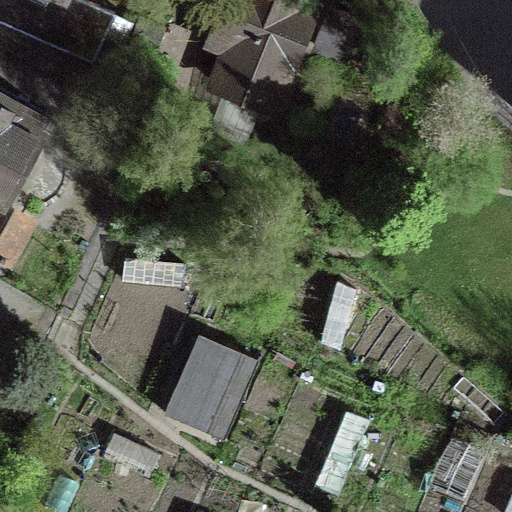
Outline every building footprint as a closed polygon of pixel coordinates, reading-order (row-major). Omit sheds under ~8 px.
[(0,0),(0,21),(91,63),(115,13),(86,0),(0,0)] [(315,0),(228,0),(224,12),(212,41),(229,48),(216,82),(227,87),(227,92),(256,103),(259,100),(272,105),(290,58),(292,59),(315,0)] [(0,109),(0,190),(2,191),(36,129),(7,113),(0,109)] [(0,258),(4,261),(26,220),(0,206),(0,258)] [(257,356),(224,342),(190,422),(223,436),(257,356)]
